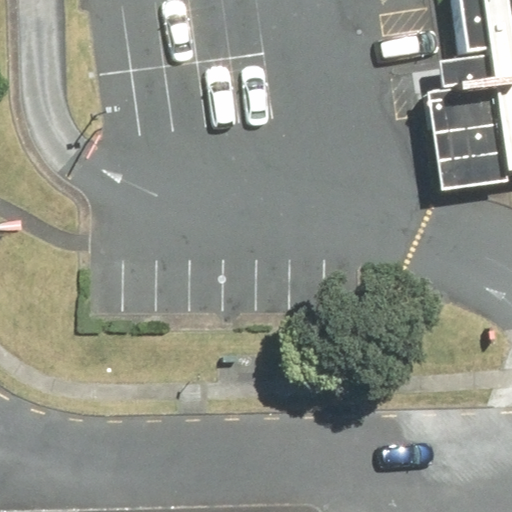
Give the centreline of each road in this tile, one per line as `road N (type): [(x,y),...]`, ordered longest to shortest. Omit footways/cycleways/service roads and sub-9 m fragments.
road 1 (unclassified): [(143,474),(352,470),(457,511)]
road 2 (primary): [(0,430),(143,474)]
road 3 (unclassified): [(0,480),(143,474)]
